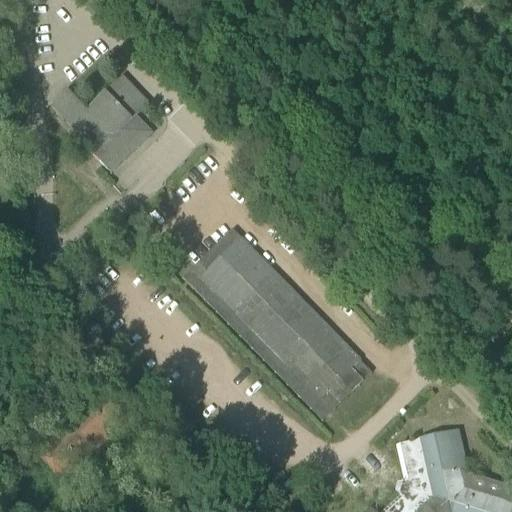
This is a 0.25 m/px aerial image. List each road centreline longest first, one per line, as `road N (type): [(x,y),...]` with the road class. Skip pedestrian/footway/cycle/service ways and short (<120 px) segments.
road 1 (track): [(139,0),(511,378)]
road 2 (unclassified): [(193,125),(453,384)]
road 3 (unclassified): [(22,0),(50,269)]
road 4 (unclassified): [(193,125),(50,269)]
road 5 (unclassified): [(72,0),(193,125)]
